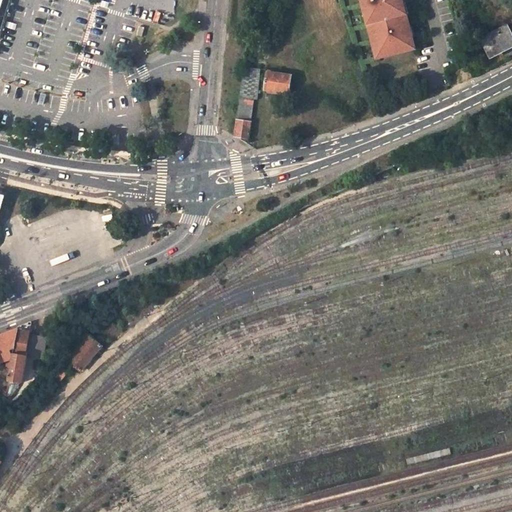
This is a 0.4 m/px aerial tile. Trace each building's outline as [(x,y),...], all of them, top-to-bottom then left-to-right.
[(362,0),(366,14),(370,13),(372,18),(367,19),(370,32),(373,31),(376,41),(373,42),(376,54),(413,46),(410,33),(407,34),(405,24),(408,23),(405,10),(402,11),(401,4),(403,4),(402,0),(401,0),(362,0)] [(511,41),(505,27),(478,39),(487,56),(511,43),(511,41)] [(245,54),(235,128),(248,138),(252,98),(256,98),(260,57),(245,54)] [(291,77),(267,73),(264,89),(288,94),(291,77)] [(12,369),(10,383),(20,382),(26,382),(33,322),(21,326),(19,330),(14,358),(8,363),(7,368),(12,369)] [(0,362),(14,358),(19,330),(0,336),(0,362)] [(89,335),(67,361),(80,373),(103,347),(89,335)] [(13,397),(20,382),(10,383),(9,390),(8,397),(13,397)] [(0,408),(4,408),(9,390),(1,390),(0,392),(0,408)]
